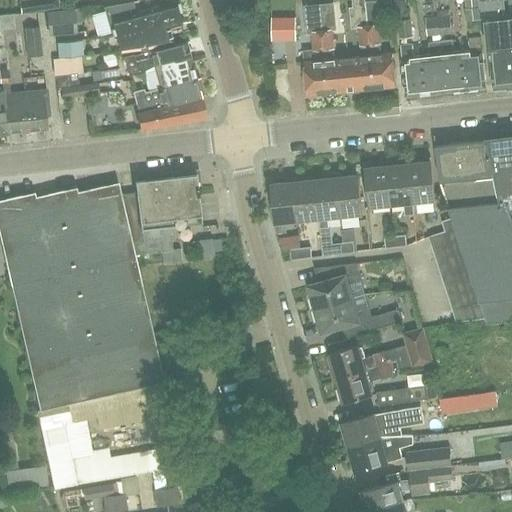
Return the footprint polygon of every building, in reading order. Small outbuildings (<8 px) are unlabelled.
[(27,0),(18,1),(20,14),(55,9),(53,0),(27,0)] [(351,57),(348,57),(352,91),(355,91),(375,88),(369,25),(366,0),(351,0),(352,7),(349,8),(351,29),(359,28),(362,56),(351,57)] [(377,0),(366,0),(369,25),(375,88),(396,86),(393,53),(382,54),(379,26),(380,26),(377,0)] [(511,18),(506,19),(503,0),(479,0),(481,7),(482,7),(484,22),(487,21),(493,86),(511,83),(511,18)] [(116,36),(178,19),(174,3),(134,13),(130,2),(104,7),(110,32),(114,31),(116,36)] [(314,49),(303,50),(304,62),(308,95),(328,93),(322,32),(320,16),(319,5),(304,6),(307,33),(312,33),(314,49)] [(49,36),(77,34),(74,8),(46,12),(49,36)] [(439,17),(441,34),(452,33),(451,16),(450,16),(449,10),(439,11),(440,17),(439,17)] [(297,38),(297,18),(273,17),(273,38),(297,38)] [(429,35),(441,34),(439,17),(427,18),(429,35)] [(178,19),(116,36),(120,52),(145,49),(171,42),(167,27),(180,24),(178,19)] [(400,39),(413,37),(411,20),(398,22),(400,39)] [(30,56),(44,54),(41,27),(27,28),(30,56)] [(332,31),(322,32),(328,93),(349,91),(352,91),(348,57),(346,58),(335,59),(332,31)] [(462,51),(466,89),(486,86),(481,37),(469,38),(470,51),(462,51)] [(466,89),(462,51),(454,52),(453,40),(442,41),(447,91),(466,89)] [(57,42),(58,58),(81,56),(83,56),(81,41),(57,42)] [(427,93),(447,91),(442,41),(430,43),(431,55),(423,56),(427,93)] [(172,66),(189,61),(185,42),(148,52),(150,59),(133,62),(132,56),(122,58),(127,76),(143,73),(142,71),(153,66),(160,64),(163,73),(172,70),(172,66)] [(427,93),(423,56),(415,56),(414,45),(401,46),(406,95),(427,93)] [(54,59),(56,77),(76,73),(83,73),(81,56),(58,58),(54,59)] [(158,89),(194,80),(189,61),(172,66),(172,70),(163,73),(160,64),(153,66),(158,87),(158,89)] [(101,70),(102,78),(120,76),(118,68),(101,70)] [(47,90),(11,94),(8,69),(1,70),(3,90),(7,132),(47,128),(46,114),(50,114),(47,90)] [(62,88),(77,86),(76,73),(56,77),(58,89),(62,88)] [(153,109),(199,97),(198,95),(204,94),(202,84),(196,86),(194,80),(158,89),(145,92),(144,90),(132,93),(134,103),(149,100),(153,109)] [(98,83),(77,86),(62,88),(63,98),(100,93),(98,83)] [(199,97),(153,109),(149,100),(134,103),(141,129),(204,117),(199,100),(199,97)] [(511,215),(511,136),(487,139),(498,194),(503,193),(511,215)] [(511,215),(503,193),(498,194),(487,139),(435,146),(440,180),(452,218),(459,241),(463,253),(467,265),(471,277),(475,289),(479,302),(484,318),(486,324),(511,321),(511,215)] [(409,163),(413,202),(435,200),(431,160),(409,163)] [(414,214),(413,202),(409,163),(387,165),(392,205),(404,203),(405,215),(414,214)] [(370,207),(392,205),(387,165),(366,167),(370,207)] [(137,193),(121,195),(135,255),(161,252),(163,263),(182,261),(181,249),(172,249),(170,227),(202,224),(196,174),(136,181),(137,193)] [(336,176),(340,217),(362,214),(358,174),(336,176)] [(328,218),(340,217),(336,176),(314,179),(319,219),(320,228),(329,228),(328,218)] [(297,221),(319,219),(314,179),(293,181),(297,221)] [(271,183),(275,224),(277,233),(286,232),(285,223),(297,221),(293,181),(271,183)] [(35,198),(0,206),(0,239),(6,266),(10,284),(39,410),(37,411),(37,413),(38,417),(54,489),(169,468),(165,447),(110,457),(108,448),(92,451),(86,420),(96,418),(98,430),(171,414),(167,397),(164,382),(153,334),(135,255),(121,195),(120,188),(79,197),(78,193),(36,203),(35,198)] [(432,249),(459,241),(452,218),(441,221),(445,231),(428,236),(432,249)] [(395,237),(396,247),(406,246),(405,235),(395,237)] [(386,248),(396,247),(395,237),(384,238),(386,248)] [(436,261),(463,253),(459,241),(432,249),(436,261)] [(343,243),(344,253),(354,252),(353,242),(343,243)] [(333,254),(344,253),(343,243),(332,244),(333,254)] [(300,248),(301,258),(311,257),(310,247),(300,248)] [(292,259),(301,258),(300,248),(290,249),(292,259)] [(440,273),(467,265),(463,253),(436,261),(440,273)] [(312,310),(351,298),(347,285),(361,281),(356,263),(332,266),(335,278),(309,286),(311,294),(309,299),(312,310)] [(444,286),(471,277),(467,265),(440,273),(444,286)] [(448,298),(475,289),(471,277),(444,286),(448,298)] [(452,310),(479,302),(475,289),(448,298),(452,310)] [(351,298),(312,310),(315,320),(320,323),(323,332),(364,320),(368,332),(402,321),(398,309),(372,317),(369,308),(355,312),(351,298)] [(456,322),(484,318),(479,302),(452,310),(456,322)] [(413,366),(433,360),(431,351),(424,328),(423,326),(403,332),(413,366)] [(399,361),(395,348),(373,354),(374,356),(363,360),(358,345),(329,354),(337,379),(390,363),(399,361)] [(390,363),(337,379),(344,404),(373,395),(369,381),(380,378),(381,380),(394,376),(390,363)] [(381,406),(413,402),(411,389),(379,394),(381,406)] [(442,414),(497,406),(495,392),(439,399),(442,414)] [(413,408),(374,416),(374,414),(343,423),(349,446),(381,437),(380,436),(379,431),(416,424),(413,408)] [(397,436),(380,436),(381,437),(349,446),(357,472),(403,459),(400,447),(413,444),(413,435),(397,436)] [(437,470),(452,468),(451,447),(405,451),(407,474),(437,470)] [(403,501),(411,500),(411,498),(403,501),(401,492),(408,490),(408,496),(430,495),(429,482),(453,480),(452,468),(437,470),(407,474),(407,481),(398,482),(363,492),(368,511),(403,501)] [(120,493),(134,491),(132,477),(118,479),(120,493)] [(116,511),(114,495),(112,484),(82,489),(84,500),(102,497),(104,511),(116,511)] [(165,488),(167,505),(178,504),(176,487),(174,487),(165,488)] [(167,505),(165,488),(154,490),(156,507),(167,505)] [(114,495),(116,511),(117,511),(129,510),(126,493),(114,495)] [(403,501),(368,511),(406,511),(414,510),(411,500),(403,501)]
